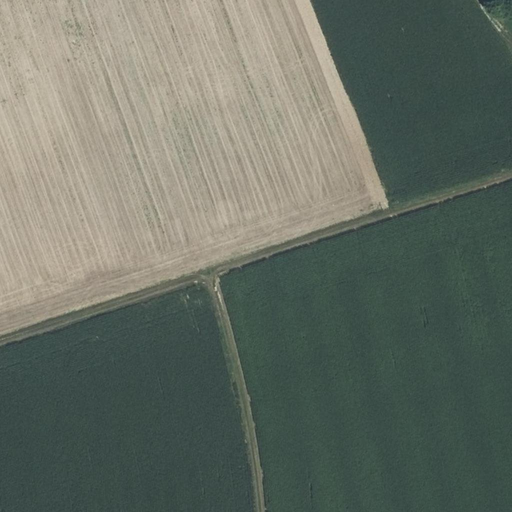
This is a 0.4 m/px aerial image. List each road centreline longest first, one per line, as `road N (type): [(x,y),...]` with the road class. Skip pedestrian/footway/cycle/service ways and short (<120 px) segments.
road 1 (track): [(260,511),(251,426),(205,275),(511,171)]
road 2 (track): [(0,337),(205,275)]
